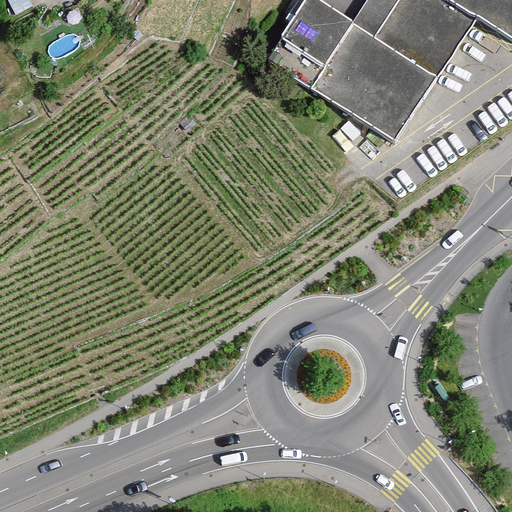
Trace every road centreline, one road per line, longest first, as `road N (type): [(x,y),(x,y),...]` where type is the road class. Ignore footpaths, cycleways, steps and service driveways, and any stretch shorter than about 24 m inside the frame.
road 1 (secondary): [(263,366),(187,419),(0,491)]
road 2 (secondary): [(67,511),(194,459),(309,437)]
road 3 (secondary): [(385,373),(476,231)]
road 4 (secondary): [(476,231),(336,317)]
road 5 (motorway): [(467,511),(383,394)]
road 6 (motorway): [(319,439),(381,475),(421,511)]
